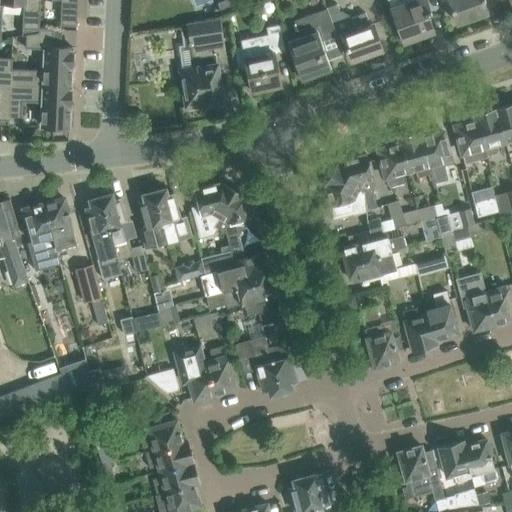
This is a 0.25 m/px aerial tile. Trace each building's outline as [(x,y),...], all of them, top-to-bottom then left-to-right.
[(0,0),(0,1),(2,1),(23,2),(22,27),(39,28),(39,0),(0,0)] [(77,0),(61,0),(60,24),(76,25),(77,0)] [(433,31),(427,14),(431,13),(426,0),(388,0),(391,8),(403,42),(433,31)] [(448,0),(457,23),(487,12),(483,0),(484,0),(448,0)] [(337,4),(326,8),(337,37),(343,35),(352,61),(382,50),(372,24),(370,25),(365,12),(351,17),(350,15),(341,10),(340,11),(337,4)] [(301,37),(287,41),(301,79),(331,68),(328,61),(343,55),(341,48),(337,37),(326,8),(294,20),(301,37)] [(220,18),(186,23),(193,67),(180,69),(186,106),(205,103),(205,106),(223,103),(217,65),(227,63),(223,38),(222,28),(220,18)] [(268,34),(241,40),(252,92),(281,86),(274,54),(286,52),(280,24),(267,26),(268,34)] [(228,27),(222,28),(223,38),(230,37),(228,27)] [(53,46),(53,29),(39,28),(39,32),(26,34),(26,48),(45,49),(44,70),(11,69),(9,69),(9,84),(71,87),(72,47),(53,46)] [(0,119),(7,120),(9,84),(9,69),(11,69),(12,58),(0,57),(0,119)] [(71,89),(71,87),(9,84),(7,120),(7,124),(21,125),(22,101),(42,102),(41,126),(69,127),(71,89)] [(511,103),(495,108),(505,144),(510,143),(511,148),(511,103)] [(505,144),(495,108),(475,114),(476,119),(486,157),(487,157),(487,155),(497,152),(496,147),(499,146),(505,144)] [(476,119),(454,125),(465,163),(486,157),(476,119)] [(398,137),(400,142),(408,171),(415,169),(418,178),(429,175),(430,180),(435,178),(433,173),(431,165),(428,165),(421,137),(419,131),(398,137)] [(436,132),(421,137),(428,165),(431,165),(433,173),(435,178),(436,184),(448,180),(443,165),(452,163),(444,132),(436,134),(436,132)] [(378,150),(383,169),(387,182),(390,187),(405,183),(402,173),(408,171),(400,142),(385,146),(385,148),(378,150)] [(372,188),(376,187),(367,154),(340,161),(332,174),(362,190),(364,191),(367,208),(367,209),(377,207),(372,188)] [(367,208),(364,191),(362,190),(332,174),(325,186),(330,205),(352,199),(353,204),(351,205),(357,229),(368,226),(370,233),(382,231),(379,221),(379,219),(367,222),(364,211),(366,211),(365,210),(367,209),(367,208)] [(198,204),(189,207),(197,238),(212,234),(217,227),(213,225),(217,220),(233,190),(221,183),(194,190),(198,204)] [(166,188),(154,191),(168,241),(190,235),(185,216),(179,217),(172,193),(167,194),(166,188)] [(511,188),(495,193),(494,193),(495,195),(498,211),(500,215),(511,212),(511,188)] [(217,220),(213,225),(217,227),(225,233),(226,237),(230,249),(230,250),(231,252),(232,259),(245,255),(245,254),(244,254),(239,238),(246,225),(244,217),(251,215),(246,197),(233,190),(217,220)] [(141,228),(146,247),(168,241),(154,191),(143,194),(145,200),(140,202),(146,226),(141,228)] [(112,193),(100,197),(118,259),(132,256),(134,255),(132,248),(129,236),(131,236),(127,222),(126,223),(119,198),(114,199),(112,193)] [(495,195),(473,201),(477,217),(498,211),(495,195)] [(91,206),(86,207),(97,245),(93,246),(102,278),(122,273),(118,259),(100,197),(90,200),(91,206)] [(10,198),(0,201),(0,252),(5,267),(10,282),(26,277),(13,239),(20,237),(10,198)] [(59,199),(44,203),(49,224),(56,250),(57,250),(78,245),(65,198),(59,200),(59,199)] [(387,203),(392,218),(394,227),(423,219),(420,208),(402,213),(399,200),(387,203)] [(49,224),(44,203),(29,207),(29,208),(23,209),(31,241),(28,242),(35,271),(49,267),(60,264),(57,250),(56,250),(49,224)] [(434,203),(420,208),(423,219),(434,216),(438,215),(434,203)] [(460,210),(448,213),(453,229),(465,226),(460,210)] [(453,229),(448,213),(438,215),(434,216),(440,238),(443,237),(442,233),(453,229)] [(392,218),(379,221),(382,231),(385,230),(394,227),(392,218)] [(474,224),(468,225),(471,237),(487,233),(484,221),(474,224)] [(468,238),(471,237),(468,225),(465,226),(453,229),(456,241),(468,238)] [(407,245),(403,234),(388,238),(385,230),(382,231),(370,233),(372,239),(343,248),(344,253),(347,264),(391,252),(391,250),(407,245)] [(230,250),(201,257),(205,273),(217,269),(224,267),(234,264),(232,259),(231,252),(230,250)] [(391,252),(347,264),(350,275),(352,280),(379,272),(382,284),(387,283),(387,281),(403,276),(416,273),(414,262),(396,267),(391,252)] [(445,255),(431,259),(438,281),(451,276),(445,255)] [(183,264),(174,267),(178,281),(199,274),(205,273),(201,257),(200,257),(200,259),(193,261),(192,260),(182,263),(183,264)] [(93,264),(76,269),(84,301),(91,299),(98,324),(98,325),(108,322),(102,295),(93,264)] [(205,273),(199,274),(205,296),(206,296),(268,279),(265,268),(259,269),(258,264),(235,270),(234,264),(224,267),(217,269),(205,273)] [(495,324),(487,295),(480,271),(455,278),(463,307),(467,306),(468,308),(473,326),(472,327),(472,329),(479,327),(479,328),(495,324)] [(159,273),(149,275),(153,291),(165,288),(160,273),(159,273)] [(403,276),(387,281),(387,283),(388,283),(390,291),(396,310),(407,306),(402,288),(406,288),(403,276)] [(60,279),(54,281),(58,293),(63,291),(60,279)] [(268,279),(206,296),(209,308),(226,303),(227,309),(267,298),(265,292),(271,290),(268,279)] [(494,293),(487,295),(495,324),(510,320),(509,319),(511,317),(511,306),(507,285),(493,288),(494,293)] [(165,288),(153,291),(157,308),(169,305),(173,304),(169,289),(165,290),(165,288)] [(427,310),(428,315),(435,339),(458,332),(446,290),(433,293),(437,307),(427,310)] [(169,305),(157,308),(158,313),(161,325),(177,321),(180,320),(175,304),(173,304),(169,305)] [(375,306),(360,311),(363,322),(379,318),(375,306)] [(418,307),(402,311),(413,350),(436,343),(435,339),(428,315),(420,317),(418,307)] [(269,309),(258,312),(261,325),(272,322),(269,309)] [(209,312),(192,316),(196,328),(212,324),(209,312)] [(151,314),(132,319),(135,330),(135,331),(161,325),(158,313),(151,314)] [(131,315),(119,318),(123,333),(135,330),(132,319),(132,317),(131,315)] [(364,329),(374,365),(382,363),(382,364),(398,360),(390,331),(382,333),(380,324),(364,329)] [(248,340),(236,343),(244,373),(258,369),(263,390),(268,389),(270,395),(282,392),(279,383),(268,347),(265,334),(248,339),(248,340)] [(280,343),(268,347),(279,383),(282,392),(293,389),(291,383),(296,381),(289,356),(286,347),(287,346),(285,340),(280,341),(280,343)] [(214,362),(207,364),(215,393),(230,389),(229,389),(235,387),(227,358),(228,358),(224,344),(210,348),(214,362)] [(175,352),(178,363),(183,382),(189,380),(194,398),(199,397),(200,398),(215,393),(207,364),(201,345),(175,352)] [(85,358),(59,366),(62,374),(69,393),(93,387),(89,370),(85,358)] [(100,368),(89,370),(93,387),(104,385),(100,368)] [(173,368),(147,375),(167,392),(179,389),(173,368)] [(62,374),(31,386),(38,404),(69,393),(62,374)] [(95,408),(96,413),(104,412),(103,408),(113,406),(114,412),(119,411),(120,412),(131,410),(125,387),(84,396),(87,409),(95,408)] [(144,452),(145,453),(182,442),(176,420),(138,431),(142,446),(152,443),(153,449),(144,452)] [(508,433),(503,435),(511,469),(511,430),(508,432),(508,433)] [(464,445),(470,471),(480,468),(484,481),(497,478),(486,439),(464,445)] [(463,440),(439,447),(447,477),(453,476),(455,482),(471,478),(473,484),(474,484),(470,471),(464,445),(463,440)] [(105,480),(116,477),(107,441),(95,444),(105,480)] [(182,442),(145,453),(149,468),(155,466),(157,471),(193,461),(187,441),(182,442)] [(436,465),(427,467),(421,445),(405,449),(405,450),(398,452),(407,486),(402,487),(405,498),(432,491),(434,499),(435,499),(435,500),(436,500),(444,498),(436,465)] [(151,479),(156,495),(165,492),(165,491),(194,483),(199,482),(193,461),(157,471),(158,477),(151,479)] [(331,511),(321,472),(305,476),(314,511),(331,511)] [(290,511),(314,511),(305,476),(293,480),(295,486),(290,487),(295,511),(290,511)] [(165,492),(156,495),(154,495),(158,511),(177,511),(200,506),(194,483),(165,491),(165,492)] [(0,511),(9,511),(0,484),(0,511)] [(106,487),(111,503),(122,500),(118,484),(106,487)] [(511,489),(503,493),(507,509),(511,507),(511,489)] [(478,505),(491,502),(488,491),(476,494),(478,505)] [(444,498),(436,500),(439,510),(448,507),(449,508),(458,507),(455,495),(444,498)] [(122,500),(111,503),(113,511),(125,511),(125,509),(136,506),(135,501),(123,504),(122,500)]
